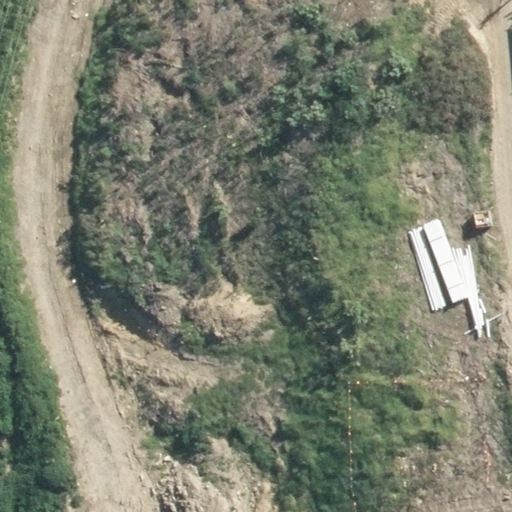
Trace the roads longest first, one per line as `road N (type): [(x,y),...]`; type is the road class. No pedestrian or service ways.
road 1 (unknown): [(428,511),(424,248),(472,0)]
road 2 (track): [(0,297),(75,511)]
